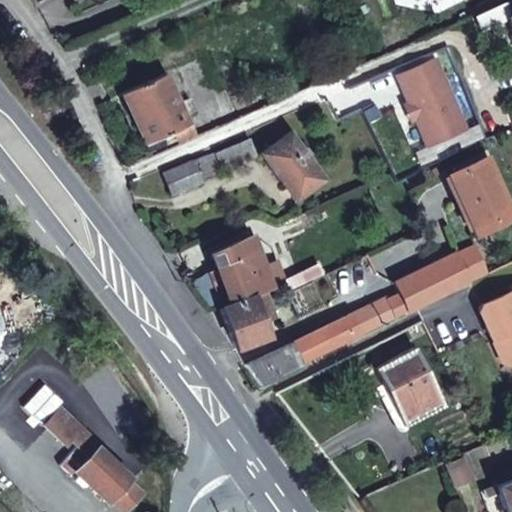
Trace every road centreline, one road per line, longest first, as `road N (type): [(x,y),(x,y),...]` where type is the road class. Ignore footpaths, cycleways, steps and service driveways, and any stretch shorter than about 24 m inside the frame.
road 1 (residential): [(139,303),(116,177),(48,39)]
road 2 (unknown): [(339,82),(197,147),(113,170)]
road 3 (primary): [(0,128),(139,303)]
road 4 (primary): [(139,303),(238,456)]
